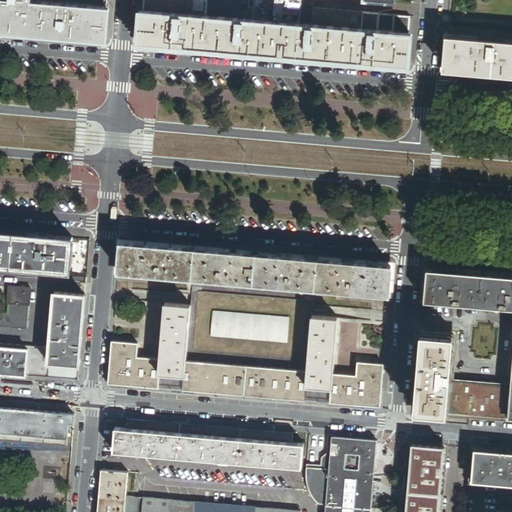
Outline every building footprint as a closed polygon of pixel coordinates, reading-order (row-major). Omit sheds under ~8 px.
[(0,0),(0,30),(16,32),(42,35),(53,35),(66,37),(74,37),(93,39),(104,40),(107,8),(31,1),(31,0),(0,0)] [(208,0),(144,0),(144,10),(207,16),(208,0)] [(253,20),(254,0),(249,0),(249,7),(242,7),(242,1),(224,0),(208,0),(207,16),(253,20)] [(254,0),(253,20),(300,24),(302,7),(307,7),(307,0),(254,0)] [(302,7),(300,24),(361,29),(363,12),(314,8),(314,13),(306,13),(307,7),(302,7)] [(300,24),(253,20),(207,16),(144,10),(141,43),(146,44),(164,45),(200,48),(216,49),(232,51),(247,52),(272,54),(305,57),(331,59),(346,60),(362,62),(382,64),(398,65),(406,66),(409,33),(378,30),(361,29),(300,24)] [(379,13),(363,12),(361,29),(378,30),(379,13)] [(378,30),(409,33),(410,16),(379,13),(378,30)] [(511,41),(447,36),(445,69),(511,74),(511,41)] [(0,264),(70,271),(73,238),(44,235),(42,235),(0,231),(0,264)] [(118,271),(390,294),(392,265),(121,242),(118,271)] [(511,276),(426,269),(424,301),(511,308),(511,368),(511,386),(508,418),(511,418),(511,276)] [(7,303),(8,303),(28,304),(29,305),(31,288),(8,286),(7,303)] [(48,363),(79,366),(85,296),(54,293),(48,363)] [(28,304),(8,303),(8,313),(13,313),(12,328),(26,329),(28,304)] [(380,407),(384,364),(358,362),(357,376),(333,374),(338,318),(312,316),(308,372),(186,362),(191,306),(165,304),(161,359),(137,357),(138,344),(113,342),(109,384),(380,407)] [(0,311),(0,326),(12,328),(13,313),(8,313),(0,311)] [(289,318),(214,312),(212,337),(287,343),(289,318)] [(415,411),(447,413),(450,381),(453,335),(421,332),(415,411)] [(0,347),(0,373),(26,376),(28,350),(0,347)] [(450,381),(447,413),(508,418),(511,386),(450,381)] [(0,440),(67,446),(69,423),(74,423),(75,415),(0,408),(0,440)] [(306,436),(116,419),(113,451),(303,467),(306,436)] [(319,464),(307,463),(307,467),(325,468),(326,454),(331,452),(333,437),(327,436),(326,448),(320,450),(319,464)] [(333,437),(331,452),(376,456),(377,440),(333,437)] [(440,511),(446,446),(412,443),(406,511),(440,511)] [(511,451),(476,449),(473,482),(511,484),(511,451)] [(371,511),(376,456),(331,452),(330,468),(327,504),(325,511),(371,511)] [(319,503),(327,504),(330,468),(325,468),(307,467),(307,471),(307,479),(307,481),(310,490),(314,498),(319,503)] [(97,511),(123,511),(125,496),(127,474),(101,472),(97,511)] [(298,511),(125,496),(123,511),(298,511)]
